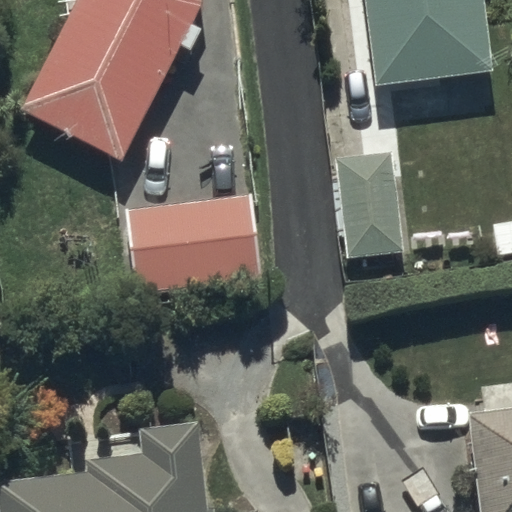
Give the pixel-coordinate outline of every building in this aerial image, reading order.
[(199,0),(88,0),(22,129),(122,181),(202,26),(199,0)] [(363,0),(375,106),(414,101),(416,124),(479,117),(476,88),(493,85),(482,0),(363,0)] [(392,169),(338,175),(347,274),(402,269),(392,169)] [(250,210),(127,224),(138,312),(260,298),(250,210)] [(511,511),(511,429),(472,432),(478,511),(511,511)] [(203,511),(198,442),(141,447),(143,477),(87,482),(88,494),(0,500),(0,511),(203,511)]
